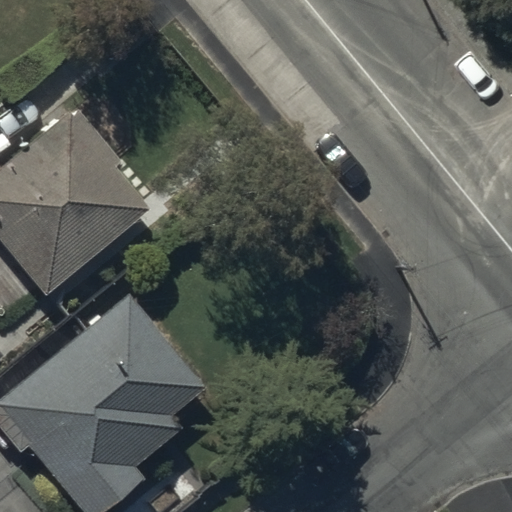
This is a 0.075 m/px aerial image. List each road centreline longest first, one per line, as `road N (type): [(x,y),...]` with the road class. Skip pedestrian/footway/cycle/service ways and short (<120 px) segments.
road 1 (tertiary): [(307,0),(511,246)]
road 2 (residential): [(340,511),(511,370)]
